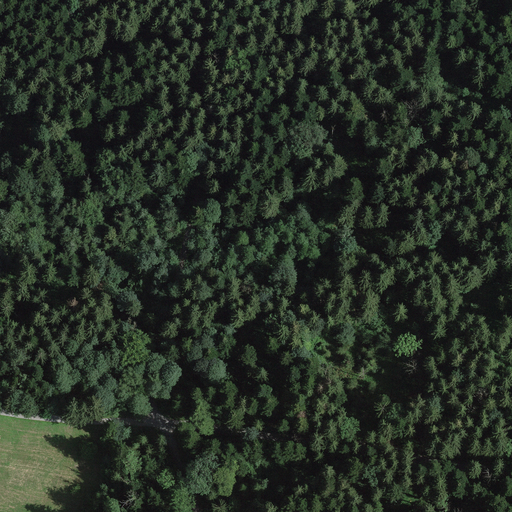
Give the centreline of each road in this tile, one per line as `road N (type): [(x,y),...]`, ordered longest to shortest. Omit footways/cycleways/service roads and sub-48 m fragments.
road 1 (track): [(194,511),(155,419),(146,368),(200,179),(205,0)]
road 2 (track): [(511,481),(155,419)]
road 3 (track): [(0,411),(38,421),(155,419)]
